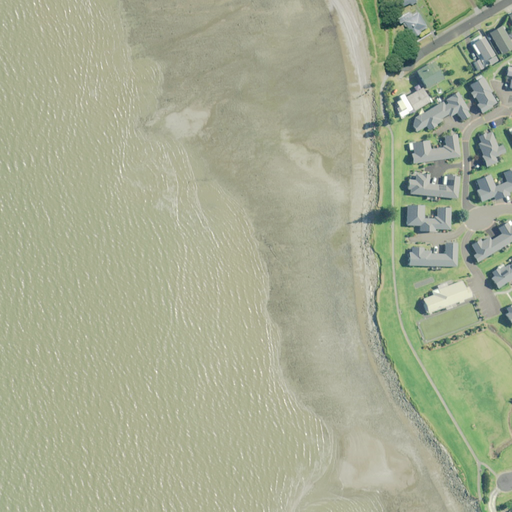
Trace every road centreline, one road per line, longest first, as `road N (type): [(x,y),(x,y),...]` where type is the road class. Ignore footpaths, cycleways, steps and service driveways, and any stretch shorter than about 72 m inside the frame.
road 1 (residential): [(480,218),(465,201),(466,135),(505,105)]
road 2 (residential): [(508,0),(404,62)]
